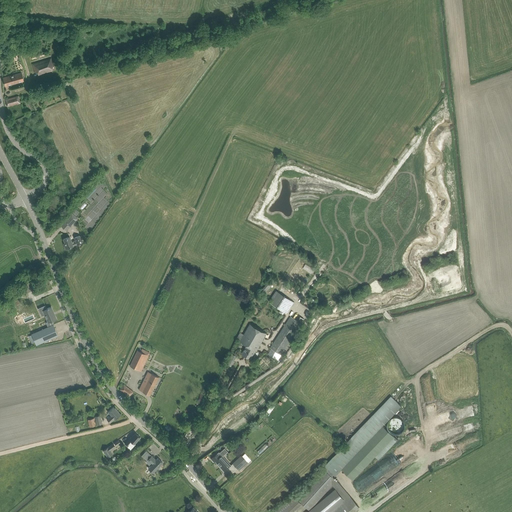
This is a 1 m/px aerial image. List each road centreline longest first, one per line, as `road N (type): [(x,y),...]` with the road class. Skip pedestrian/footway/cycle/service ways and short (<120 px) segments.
road 1 (tertiary): [(229,511),(111,387),(70,311),(25,197)]
road 2 (unknown): [(176,451),(213,406),(284,360),(305,316)]
road 3 (track): [(511,334),(492,326),(417,376),(427,446)]
road 4 (track): [(133,421),(0,454)]
road 5 (tertiary): [(25,197),(41,188),(45,171),(17,145),(0,104)]
